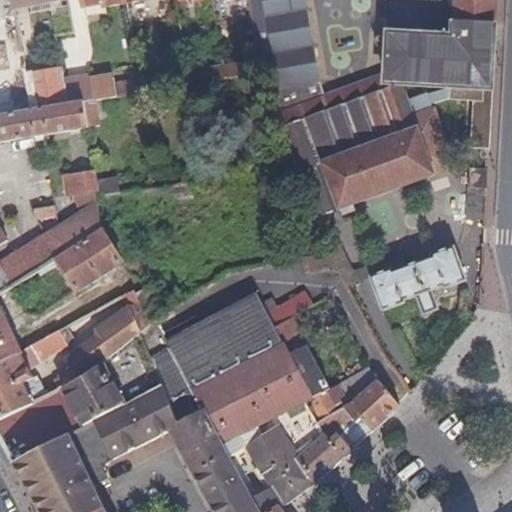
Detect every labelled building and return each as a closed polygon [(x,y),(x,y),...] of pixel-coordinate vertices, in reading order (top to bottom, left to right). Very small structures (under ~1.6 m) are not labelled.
[(23,0),(25,10),(65,2),(64,0),(23,0)] [(124,9),(122,0),(64,0),(65,2),(77,0),(85,0),(88,20),(99,18),(98,14),(124,9)] [(122,0),(124,9),(146,5),(145,1),(150,0),(122,0)] [(245,0),(257,59),(259,72),(275,113),(295,162),(320,220),(338,213),(458,168),(436,111),(414,119),(401,87),(395,87),(390,90),(376,80),(323,97),(317,80),(303,0),(245,0)] [(456,0),(455,23),(497,25),(498,0),(456,0)] [(53,37),(71,34),(66,8),(48,12),(53,37)] [(395,87),(401,87),(467,91),(466,101),(472,102),(470,133),(477,146),(490,147),(491,135),(497,25),(455,23),(454,38),(391,34),(388,86),(395,87)] [(0,72),(22,69),(20,61),(18,50),(0,53),(0,72)] [(30,113),(67,106),(62,81),(57,54),(20,61),(22,69),(30,113)] [(257,59),(220,66),(222,79),(259,72),(257,59)] [(187,85),(222,79),(220,66),(184,72),(187,85)] [(0,118),(30,113),(22,69),(0,72),(0,118)] [(140,93),(187,85),(184,72),(138,80),(140,93)] [(90,77),(62,81),(67,106),(80,104),(140,93),(138,80),(111,84),(110,77),(91,80),(90,77)] [(67,106),(30,113),(0,118),(0,144),(85,130),(80,104),(67,106)] [(489,170),(473,169),(473,186),(488,187),(489,178),(489,170)] [(77,217),(60,227),(54,231),(68,254),(104,232),(98,198),(93,173),(63,178),(66,199),(73,198),(77,217)] [(197,195),(194,180),(140,190),(141,197),(141,201),(176,195),(177,198),(197,195)] [(51,208),(45,199),(24,211),(30,220),(51,208)] [(324,251),(334,249),(325,230),(317,234),(324,251)] [(0,296),(41,271),(68,254),(54,231),(0,265),(0,296)] [(104,232),(68,254),(41,271),(46,278),(63,266),(80,292),(125,263),(104,232)] [(392,268),(391,266),(369,273),(380,307),(403,300),(402,297),(415,293),(421,311),(436,306),(430,287),(441,284),(442,286),(465,278),(454,246),(431,253),(432,256),(392,268)] [(334,249),(324,251),(309,255),(315,267),(339,261),(334,249)] [(307,268),(315,267),(309,255),(305,256),(307,268)] [(33,329),(41,344),(59,334),(123,302),(133,298),(144,319),(134,325),(139,336),(163,320),(157,308),(160,303),(152,288),(137,296),(131,285),(120,291),(111,287),(33,329)] [(57,390),(82,377),(139,336),(134,325),(144,319),(133,298),(123,302),(128,313),(98,331),(96,339),(63,360),(70,372),(53,381),(57,390)] [(163,320),(139,336),(163,387),(179,426),(169,432),(194,475),(229,453),(238,449),(235,444),(311,402),(324,424),(343,414),(355,407),(341,384),(331,390),(308,349),(291,358),(274,328),(302,314),(308,310),(303,300),(296,304),(294,301),(261,318),(250,298),(172,339),(163,344),(159,338),(169,332),(163,320)] [(274,328),(291,358),(308,349),(318,345),(302,314),(274,328)] [(0,364),(21,354),(0,315),(0,364)] [(163,344),(172,339),(169,332),(159,338),(163,344)] [(41,344),(21,354),(0,364),(0,417),(45,396),(37,382),(33,384),(25,369),(67,348),(59,334),(41,344)] [(93,424),(163,387),(139,336),(82,377),(57,390),(45,396),(0,417),(0,435),(3,440),(16,465),(66,438),(93,424)] [(343,414),(343,433),(355,448),(386,417),(398,406),(371,368),(341,384),(355,407),(343,414)] [(179,426),(163,387),(93,424),(113,461),(145,445),(149,452),(156,448),(152,441),(169,432),(179,426)] [(324,424),(294,441),(317,485),(340,463),(351,452),(338,436),(343,433),(343,414),(324,424)] [(305,494),(317,485),(294,441),(284,425),(248,443),(271,480),(252,492),(264,511),(279,511),(281,511),(305,494)] [(105,511),(102,506),(66,438),(16,465),(40,511),(105,511)] [(249,465),(238,449),(229,453),(240,472),(249,465)] [(215,511),(264,511),(252,492),(240,472),(229,453),(194,475),(215,511)]
